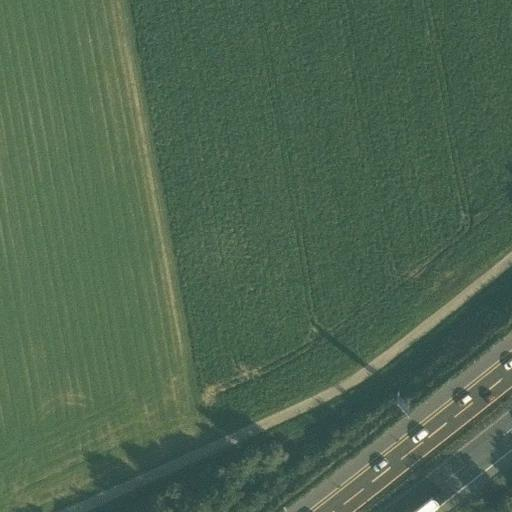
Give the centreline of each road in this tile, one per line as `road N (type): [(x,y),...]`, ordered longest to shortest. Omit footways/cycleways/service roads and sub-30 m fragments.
road 1 (track): [(64,511),(318,399),(511,257)]
road 2 (motorway): [(511,356),(316,511)]
road 3 (motorway): [(394,511),(511,416)]
